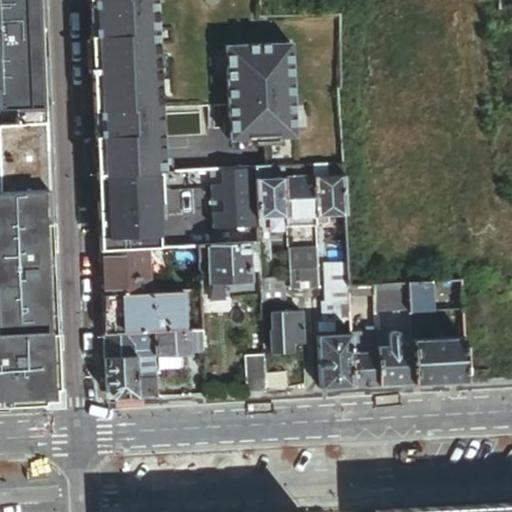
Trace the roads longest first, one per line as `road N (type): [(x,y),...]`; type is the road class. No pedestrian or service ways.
road 1 (unknown): [(0,458),(511,432)]
road 2 (tertiary): [(511,397),(81,420)]
road 3 (residential): [(67,0),(81,420)]
